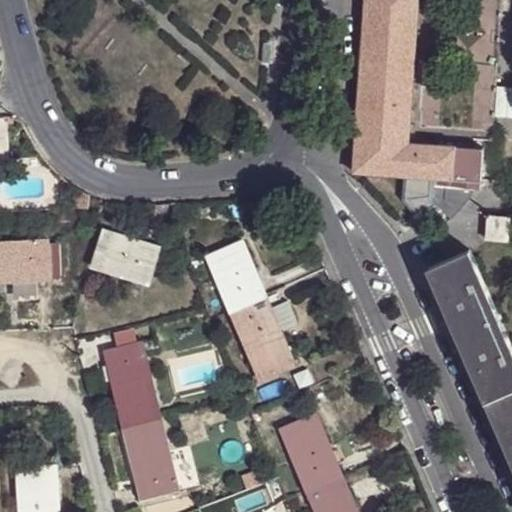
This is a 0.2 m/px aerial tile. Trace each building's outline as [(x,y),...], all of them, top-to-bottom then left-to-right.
[(465,191),(481,180),(483,148),(416,142),(410,141),(412,125),(421,0),(366,0),(355,172),(405,175),(404,199),(417,214),(426,192),(434,195),(449,202),(465,191)] [(481,0),(478,123),(497,123),(499,0),(481,0)] [(427,211),(434,195),(426,192),(417,214),(427,211)] [(510,217),(489,214),(486,237),(508,238),(510,217)] [(152,287),(163,249),(107,231),(97,268),(152,287)] [(60,241),(49,242),(50,277),(61,277),(60,241)] [(37,280),(45,280),(51,280),(50,277),(49,242),(38,242),(0,243),(0,283),(13,282),(37,280)] [(231,314),(268,297),(245,244),(209,259),(231,314)] [(428,266),(487,399),(511,387),(511,343),(470,250),(428,266)] [(38,293),(37,280),(13,282),(13,294),(38,293)] [(272,307),(268,297),(231,314),(260,382),(297,366),(282,329),(272,307)] [(288,301),(272,307),(282,329),(297,323),(288,301)] [(114,335),(118,352),(139,347),(134,330),(114,335)] [(124,428),(163,417),(145,345),(139,347),(118,352),(107,355),(109,364),(113,380),(124,428)] [(107,381),(113,380),(109,364),(103,365),(107,381)] [(511,387),(487,399),(511,457),(511,387)] [(306,491),(343,475),(317,416),(281,431),(306,491)] [(181,492),(163,417),(124,428),(143,501),(181,492)] [(61,511),(58,466),(17,468),(21,511),(61,511)] [(358,511),(343,475),(306,491),(315,511),(358,511)]
